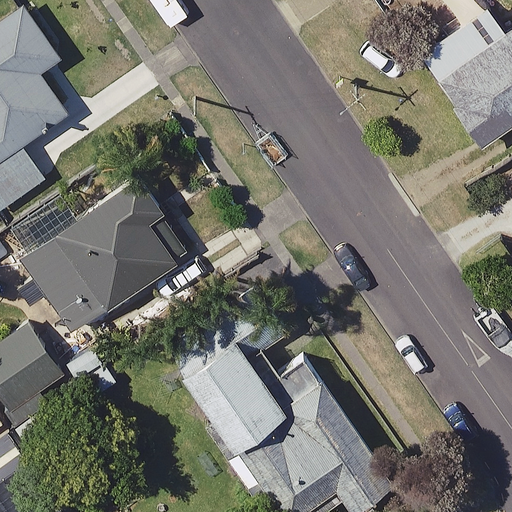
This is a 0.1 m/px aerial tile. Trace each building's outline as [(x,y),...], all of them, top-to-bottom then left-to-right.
[(56,46),(23,0),(7,0),(0,5),(0,150),(19,137),(68,102),(37,59),(56,46)] [(511,108),(511,11),(430,69),(475,134),(511,108)] [(0,150),(0,200),(43,171),(19,137),(0,150)] [(154,201),(129,165),(13,246),(69,325),(173,252),(142,209),(154,201)] [(66,368),(26,312),(0,329),(0,389),(11,406),(66,368)] [(228,431),(278,397),(225,320),(175,355),(228,431)] [(389,471),(316,369),(278,397),(228,431),(285,511),(331,480),(346,501),(389,471)]
